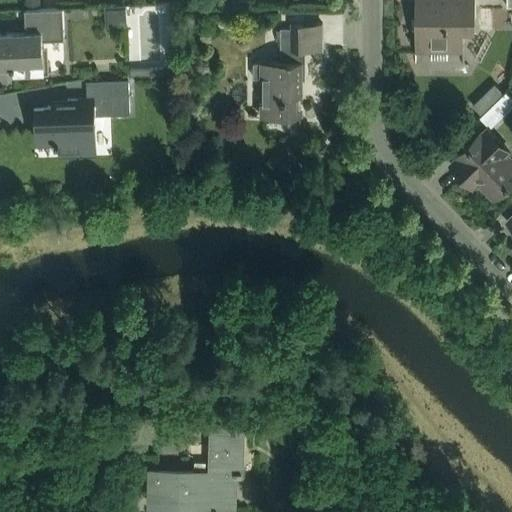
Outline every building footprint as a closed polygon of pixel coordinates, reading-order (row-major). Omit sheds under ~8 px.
[(415,29),(415,51),(431,51),(431,63),(447,63),(447,51),(463,51),(463,30),(475,30),(474,0),(447,0),(447,1),(415,1),(415,18),(411,18),(411,29),(415,29)] [(63,39),(62,7),(24,9),(25,32),(23,32),(24,35),(13,36),(13,32),(0,33),(0,67),(9,67),(9,68),(13,68),(13,74),(40,73),(39,52),(42,52),(42,40),(63,39)] [(291,27),(287,27),(280,27),(280,60),(253,60),(253,76),(262,76),(262,97),(267,97),(267,115),(300,115),(300,96),(298,96),(298,79),(304,79),(304,49),(322,49),(322,22),(291,22),(291,27)] [(168,62),(163,67),(130,68),(130,77),(172,75),(172,62),(168,62)] [(511,76),(492,95),(503,106),(511,97),(511,76)] [(41,119),(35,119),(36,140),(54,140),(54,142),(69,142),(70,153),(90,152),(89,127),(95,127),(94,115),(129,113),(128,78),(86,80),(86,98),(69,98),(57,98),(58,104),(40,105),(41,119)] [(450,162),(473,185),(477,181),(493,197),(511,178),(511,165),(499,153),(502,150),(483,131),(480,133),(479,132),(454,157),(454,158),(450,162)] [(241,423),(239,423),(240,402),(213,401),(213,422),(210,422),(208,470),(154,469),(153,505),(189,506),(188,511),(232,511),(234,472),(240,472),(241,423)]
